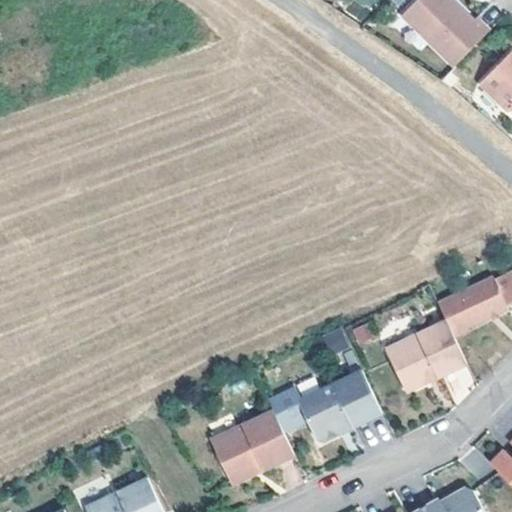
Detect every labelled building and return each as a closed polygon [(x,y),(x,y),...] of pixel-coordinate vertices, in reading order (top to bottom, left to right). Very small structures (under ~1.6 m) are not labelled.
[(453,68),(486,33),(473,19),(470,22),(447,0),(414,0),(399,15),(453,68)] [(511,53),(485,82),(511,107),(511,105),(511,53)] [(441,326),(450,345),(464,338),(463,335),(504,316),(501,311),(511,306),(511,288),(508,280),(490,288),(488,283),(433,309),(441,326)] [(432,382),(461,370),(441,326),(383,351),(399,390),(406,393),(419,388),(417,383),(430,377),(432,382)] [(347,429),(376,415),(356,372),(293,402),(311,440),(318,442),(334,435),(333,431),(346,425),(347,429)] [(419,388),(432,382),(430,377),(417,383),(419,388)] [(257,471),(289,457),(267,412),(205,441),(224,481),(230,484),(243,478),(246,472),(255,467),(257,471)] [(334,435),(347,429),(346,425),(333,431),(334,435)] [(499,452),(486,466),(511,490),(511,439),(506,445),(511,451),(511,464),(510,462),(499,452)] [(257,471),(255,467),(246,472),(243,478),(257,471)] [(166,511),(147,476),(79,507),(81,511),(166,511)] [(417,511),(478,511),(469,494),(462,492),(444,502),(446,506),(438,509),(437,506),(435,503),(417,511)]
